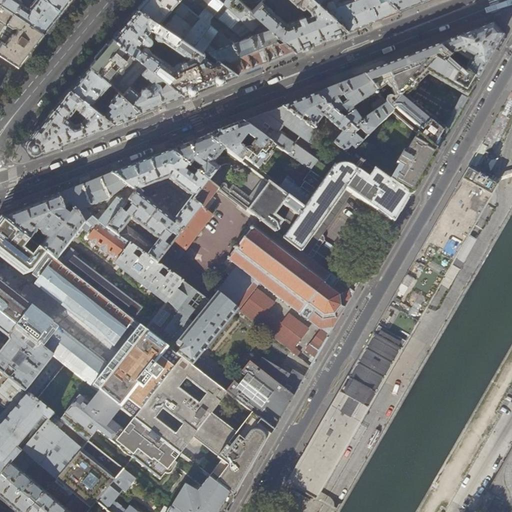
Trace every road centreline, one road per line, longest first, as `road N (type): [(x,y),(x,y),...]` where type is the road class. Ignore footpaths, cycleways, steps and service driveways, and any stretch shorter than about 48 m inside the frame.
road 1 (secondary): [(0,192),(504,0)]
road 2 (residential): [(511,56),(249,511)]
road 3 (secondary): [(0,134),(110,0)]
